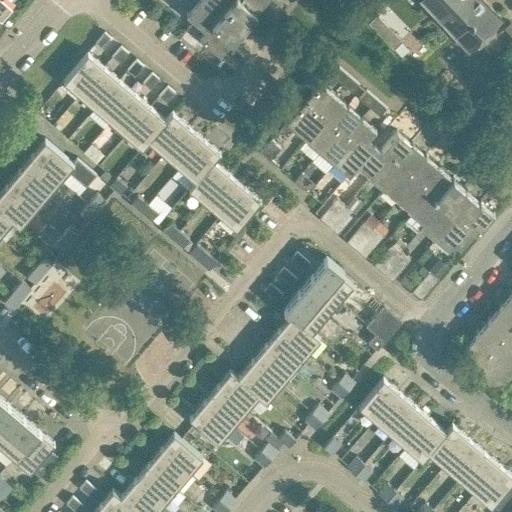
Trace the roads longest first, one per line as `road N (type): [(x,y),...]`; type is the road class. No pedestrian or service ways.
road 1 (residential): [(105,430),(288,230),(318,237),(431,324)]
road 2 (residential): [(273,29),(232,83),(202,96),(94,0)]
road 3 (residential): [(511,435),(442,376),(426,351),(431,324)]
road 4 (residential): [(369,511),(335,483),(301,471),(270,486),(249,511)]
road 5 (residential): [(105,430),(0,338)]
road 6 (residential): [(431,324),(511,234)]
